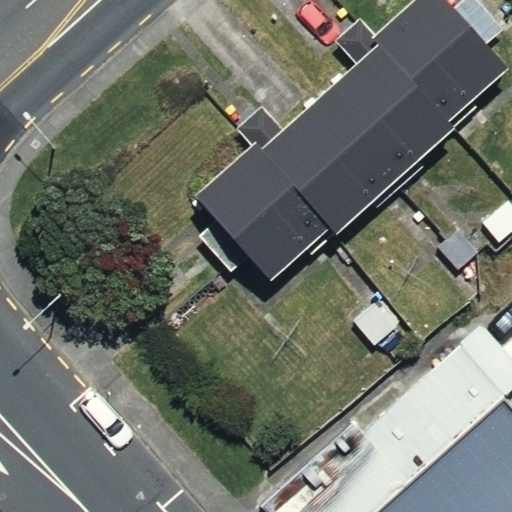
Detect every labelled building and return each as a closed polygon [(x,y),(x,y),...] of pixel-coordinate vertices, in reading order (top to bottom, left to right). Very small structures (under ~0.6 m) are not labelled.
[(414,0),(373,38),(449,121),(506,70),(441,0),(414,0)] [(373,38),(357,19),(334,40),(357,65),(319,99),(395,182),(456,127),(449,121),(373,38)] [(395,182),(319,99),(285,130),(263,106),(240,128),(253,142),(331,226),(338,234),(395,182)] [(331,226),(253,142),(193,196),(269,281),(331,226)] [(252,501),(262,511),(360,511),(495,391),(453,342),(358,428),(346,417),(252,501)] [(511,511),(511,409),(495,391),(360,511),(511,511)] [(262,511),(252,501),(238,511),(262,511)]
